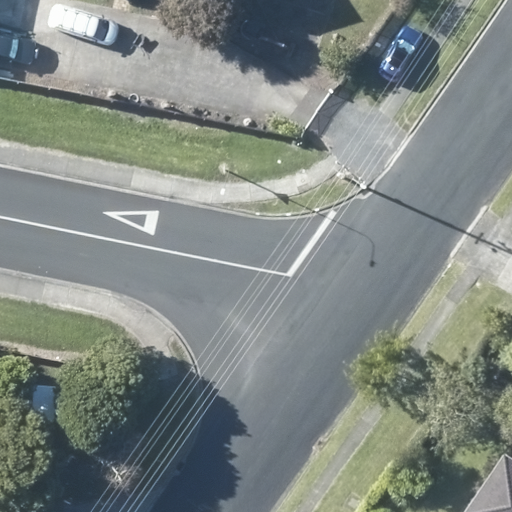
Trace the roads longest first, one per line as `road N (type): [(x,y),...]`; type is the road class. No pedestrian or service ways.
road 1 (residential): [(0,218),(286,276),(342,314)]
road 2 (residential): [(342,314),(511,76)]
road 3 (residential): [(204,511),(342,314)]
